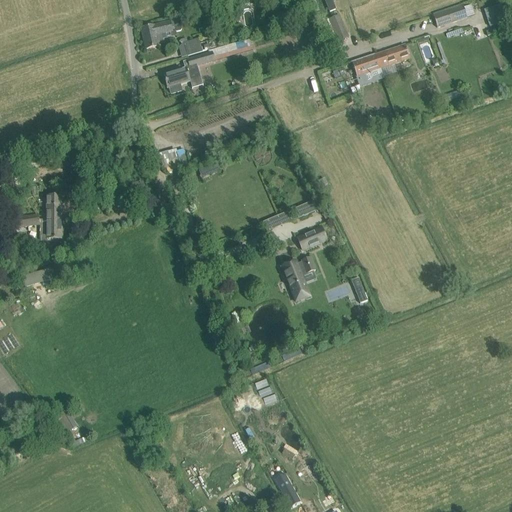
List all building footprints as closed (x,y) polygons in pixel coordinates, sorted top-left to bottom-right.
[(501,5),(484,11),(490,28),(503,23),(501,17),(505,16),(501,5)] [(463,8),(433,18),(437,28),(467,18),(463,8)] [(348,38),(339,16),(329,20),(339,42),(348,38)] [(160,47),(159,45),(164,44),(162,36),(161,36),(161,35),(175,31),(175,32),(181,31),(182,29),(181,23),(178,24),(177,19),(171,21),(171,23),(170,23),(141,29),(145,50),(160,47)] [(198,38),(187,42),(191,54),(202,51),(198,38)] [(210,54),(188,61),(190,68),(197,66),(198,66),(253,50),(251,42),(210,54)] [(385,52),(376,55),(381,69),(395,65),(410,60),(405,46),(385,53),(385,52)] [(352,63),(351,63),(352,63),(357,78),(369,74),(371,79),(383,75),(382,74),(381,69),(376,55),(352,63)] [(179,71),(164,76),(168,89),(169,88),(171,95),(182,92),(180,85),(190,82),(190,80),(201,77),(198,66),(197,66),(190,68),(179,71)] [(177,158),(163,162),(167,173),(180,170),(177,158)] [(131,200),(127,187),(110,193),(115,209),(125,206),(125,203),(130,202),(131,200)] [(47,206),(47,220),(55,220),(55,229),(62,229),(62,206),(60,206),(60,200),(51,200),(51,206),(47,206)] [(316,200),(294,209),(299,219),(320,210),(316,200)] [(266,232),(289,222),(285,212),(262,223),(266,232)] [(55,220),(47,220),(39,220),(38,215),(20,218),(21,226),(8,229),(9,235),(31,231),(30,227),(41,225),(41,239),(62,239),(62,229),(55,229),(55,220)] [(8,229),(21,226),(20,218),(7,220),(8,229)] [(298,239),(302,251),(327,240),(322,229),(298,239)] [(296,262),(281,268),(284,275),(285,274),(287,279),(296,302),(310,297),(301,275),(306,273),(307,275),(316,271),(310,258),(302,261),(302,263),(297,265),(296,262)] [(29,286),(46,280),(50,279),(47,271),(43,272),(26,277),(29,286)] [(363,290),(356,293),(360,305),(368,302),(363,290)] [(56,418),(66,434),(77,427),(67,411),(56,418)] [(258,425),(246,430),(250,438),(261,432),(258,425)] [(86,437),(71,443),(72,447),(87,441),(86,437)] [(301,455),(304,460),(301,461),(306,472),(317,467),(309,451),(301,455)] [(285,474),(275,480),(290,508),(300,503),(285,474)] [(283,511),(275,497),(265,503),(270,511),(283,511)]
